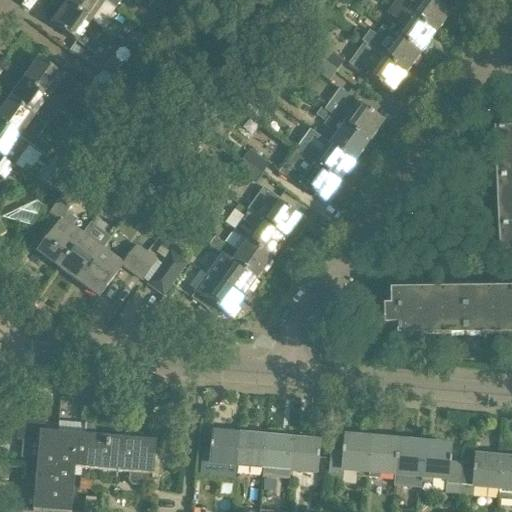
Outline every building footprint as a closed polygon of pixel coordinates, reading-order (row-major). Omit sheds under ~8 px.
[(70,0),(67,5),(103,31),(115,40),(120,33),(108,25),(118,12),(101,0),(70,0)] [(101,0),(118,12),(126,0),(129,0),(138,7),(142,0),(101,0)] [(280,33),(303,1),(301,0),(276,0),(262,20),(280,33)] [(398,0),(394,6),(435,35),(450,14),(429,0),(398,0)] [(67,5),(52,26),(101,61),(108,52),(95,43),(103,31),(67,5)] [(394,6),(387,16),(403,28),(396,38),(420,55),(435,35),(394,6)] [(369,33),(361,43),(363,45),(405,76),(420,55),(396,38),(389,48),(369,33)] [(125,55),(139,65),(147,54),(134,44),(125,55)] [(363,45),(347,67),(366,81),(367,79),(390,96),(405,76),(363,45)] [(324,50),(317,60),(336,74),(343,64),(324,50)] [(39,60),(24,81),(48,99),(61,108),(78,85),(65,76),(64,78),(39,60)] [(317,60),(310,69),(329,83),(336,74),(317,60)] [(107,66),(100,75),(120,89),(127,80),(107,66)] [(100,75),(94,85),(113,99),(120,89),(100,75)] [(24,81),(9,101),(46,128),(47,128),(58,113),(67,120),(70,115),(61,108),(48,99),(24,81)] [(94,85),(87,94),(106,108),(113,99),(94,85)] [(348,98),(333,119),(368,144),(383,123),(348,98)] [(0,113),(0,125),(29,146),(47,158),(52,150),(38,140),(46,128),(9,101),(0,113)] [(320,110),(313,120),(323,127),(320,131),(334,140),(329,147),(353,164),(368,144),(333,119),(320,110)] [(0,125),(0,180),(3,183),(15,167),(14,167),(29,146),(0,125)] [(498,229),(499,254),(511,253),(511,129),(494,130),(495,155),(496,180),(497,204),(498,229)] [(329,147),(315,166),(339,184),(353,164),(329,147)] [(249,153),(242,162),(262,176),(269,167),(249,153)] [(300,156),(283,179),(299,190),(301,188),(324,204),(339,184),(315,166),(307,161),(300,156)] [(52,162),(37,182),(52,192),(45,202),(49,204),(70,175),(52,162)] [(242,162),(236,171),(255,185),(262,176),(242,162)] [(263,189),(246,212),(285,241),(301,219),(277,203),(279,201),(263,189)] [(61,222),(37,253),(58,268),(83,234),(73,227),(78,221),(67,213),(75,202),(65,194),(50,214),(61,222)] [(237,206),(232,213),(242,221),(241,223),(254,233),(247,243),(271,260),(285,241),(246,212),(237,206)] [(83,234),(58,268),(78,283),(103,249),(83,234)] [(214,238),(209,245),(219,252),(224,245),(214,238)] [(247,243),(233,262),(257,280),(271,260),(247,243)] [(103,249),(78,283),(99,298),(122,267),(132,274),(147,254),(136,247),(124,264),(103,249)] [(171,253),(147,285),(163,297),(187,265),(171,253)] [(147,254),(132,274),(142,281),(157,261),(147,254)] [(257,280),(233,262),(223,255),(209,275),(243,299),(257,280)] [(243,299),(209,275),(191,299),(206,311),(217,318),(220,318),(223,315),(229,319),(243,299)] [(384,308),(384,327),(396,327),(396,337),(398,337),(398,333),(420,333),(419,298),(398,298),(398,292),(396,292),(396,308),(384,308)] [(511,296),(489,297),(490,332),(511,331),(511,296)] [(454,297),(419,298),(420,333),(455,332),(454,297)] [(489,297),(454,297),(455,332),(490,332),(489,297)] [(16,420),(15,440),(39,442),(33,511),(37,511),(71,511),(75,469),(82,470),(85,437),(40,433),(41,422),(16,420)] [(239,437),(237,467),(263,470),(266,439),(258,438),(259,432),(243,431),(242,437),(239,437)] [(203,452),(201,476),(236,479),(237,467),(239,437),(213,434),(211,453),(203,452)] [(85,437),(82,470),(128,474),(127,486),(152,488),(156,443),(85,437)] [(330,453),(328,476),(343,477),(343,472),(357,473),(357,478),(368,479),(371,440),(344,438),(343,454),(330,453)] [(266,439),(263,470),(290,472),(292,441),(266,439)] [(371,440),(368,479),(380,480),(380,475),(395,476),(397,442),(371,440)] [(292,441),(290,472),(316,474),(319,443),(292,441)] [(397,442),(395,476),(410,478),(409,483),(421,484),(424,445),(397,442)] [(424,445),(421,484),(432,485),(433,480),(447,481),(446,494),(459,495),(461,472),(462,465),(449,464),(450,447),(424,445)] [(461,472),(459,495),(473,496),(474,488),(500,490),(502,460),(475,458),(474,473),(461,472)] [(500,490),(499,501),(511,502),(511,460),(502,460),(500,490)] [(81,489),(93,490),(94,478),(82,477),(81,489)] [(0,508),(12,510),(14,496),(0,494),(0,508)]
